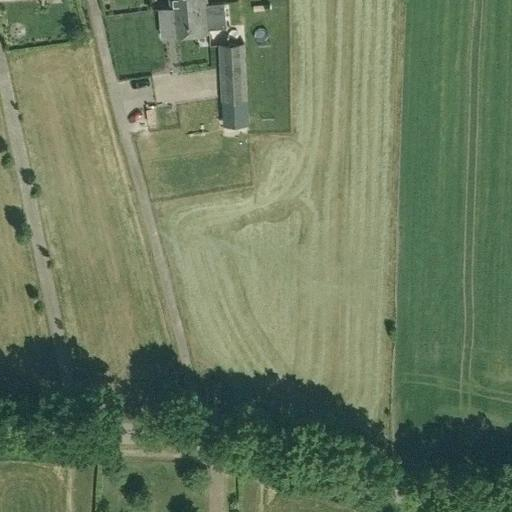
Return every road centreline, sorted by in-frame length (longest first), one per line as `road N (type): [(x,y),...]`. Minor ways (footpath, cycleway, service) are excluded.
road 1 (unclassified): [(200,441),(96,16)]
road 2 (unclassified): [(79,436),(0,55)]
road 3 (tertiary): [(442,511),(291,455),(200,441)]
road 4 (tertiary): [(200,441),(79,436)]
